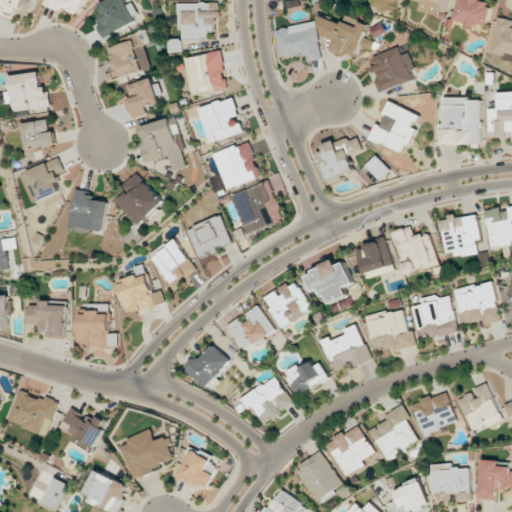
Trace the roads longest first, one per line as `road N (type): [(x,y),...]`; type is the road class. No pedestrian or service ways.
road 1 (residential): [(511,166),(410,186),(313,226),(170,326),(128,387)]
road 2 (residential): [(149,398),(165,359),(222,303),(326,238),(415,202),(511,183)]
road 3 (residential): [(279,458),(336,410),(412,372),(468,354),(511,356)]
road 4 (residential): [(242,0),(254,87),(313,226),(326,238)]
road 5 (residential): [(326,238),(330,217),(272,85),(257,0)]
road 6 (residential): [(279,458),(187,394),(154,382),(128,387)]
road 7 (residential): [(104,144),(73,59),(0,47)]
road 8 (residential): [(128,387),(203,423),(267,472)]
road 9 (residential): [(0,353),(128,387)]
